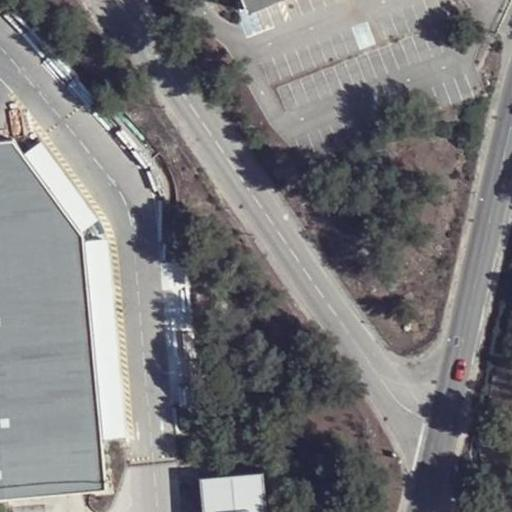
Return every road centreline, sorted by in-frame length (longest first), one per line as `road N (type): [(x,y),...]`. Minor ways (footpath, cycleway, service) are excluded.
road 1 (unclassified): [(442,419),(399,400),(379,379),(119,0)]
road 2 (unclassified): [(511,122),(442,419)]
